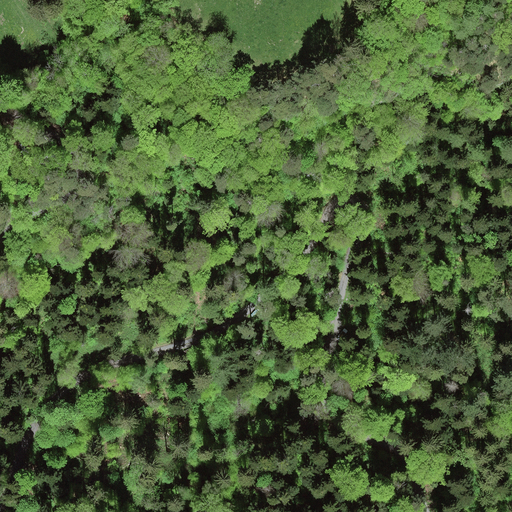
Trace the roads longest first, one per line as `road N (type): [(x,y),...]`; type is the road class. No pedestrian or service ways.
road 1 (track): [(427,511),(402,450),(343,416),(324,378),(363,219),(348,201),(330,211),(282,279),(230,324),(67,392),(23,454),(4,511)]
road 2 (track): [(0,244),(83,180),(65,142),(0,101)]
